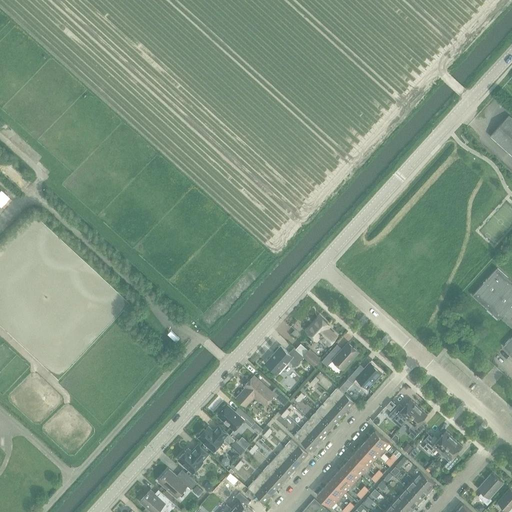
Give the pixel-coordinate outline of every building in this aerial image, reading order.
[(329,344),(337,336),(328,328),(330,326),(320,317),(307,331),(317,340),(320,336),(329,344)] [(343,369),(359,352),(348,342),(336,355),(331,351),(322,361),(327,366),(333,360),(343,369)] [(281,346),(266,363),(278,373),(289,360),(296,366),(304,357),(294,348),(289,353),(281,346)] [(310,349),(304,356),(314,365),(320,358),(310,349)] [(368,388),(382,373),(370,362),(360,374),(356,370),(348,379),(352,383),(357,378),(368,388)] [(276,387),(272,392),(254,375),(245,386),(246,387),(237,398),(246,406),(255,395),(265,405),(274,396),(284,405),(290,399),(276,387)] [(313,380),(310,383),(313,386),(314,385),(316,388),(319,385),(316,383),(313,380)] [(331,395),(347,410),(355,402),(338,387),(331,395)] [(323,403),(340,418),(347,410),(331,395),(323,403)] [(393,420),(395,418),(396,419),(398,419),(400,417),(406,422),(420,407),(411,399),(402,410),(398,406),(388,416),(393,420)] [(391,401),(386,407),(390,410),(395,404),(391,401)] [(316,411),(333,426),(340,418),(323,403),(316,411)] [(251,427),(255,422),(243,411),(239,415),(228,405),(218,415),(234,430),(244,420),(251,427)] [(406,422),(411,426),(409,428),(409,430),(412,433),(409,435),(414,439),(423,429),(419,425),(428,414),(420,407),(406,422)] [(309,419),(326,434),(333,426),(316,411),(309,419)] [(302,427),(318,442),(326,434),(309,419),(302,427)] [(230,445),(235,440),(223,429),(218,435),(209,426),(198,437),(214,451),(224,440),(230,445)] [(294,436),(311,451),(318,442),(302,427),(294,436)] [(368,438),(384,453),(387,450),(384,448),(389,443),(375,430),(368,438)] [(428,451),(428,450),(431,452),(433,451),(436,448),(441,453),(455,438),(446,430),(437,441),(432,437),(427,443),(423,447),(428,451)] [(430,434),(424,440),(427,443),(432,437),(430,434)] [(243,436),(238,441),(246,448),(251,443),(243,436)] [(284,447),(301,462),(308,453),(292,438),(284,447)] [(360,446),(374,459),(379,454),(381,456),(384,453),(368,438),(360,446)] [(441,453),(450,460),(449,462),(448,461),(444,465),(449,469),(452,465),(460,457),(456,454),(463,445),(455,438),(441,453)] [(202,461),(209,453),(199,444),(192,451),(188,448),(178,459),(193,473),(203,461),(202,461)] [(408,444),(403,450),(408,454),(413,448),(408,444)] [(353,454),(369,469),(372,466),(370,464),(374,459),(360,446),(353,454)] [(277,455),(294,470),(301,462),(284,447),(277,455)] [(346,462),(360,475),(364,470),(367,472),(369,469),(353,454),(346,462)] [(270,463),(286,478),(294,470),(277,455),(270,463)] [(404,456),(397,464),(400,467),(407,459),(404,456)] [(223,458),(222,463),(225,466),(229,464),(230,460),(227,457),(223,458)] [(339,470),(355,485),(358,482),(355,480),(360,475),(346,462),(339,470)] [(263,471),(279,486),(286,478),(270,463),(263,471)] [(395,466),(390,471),(395,475),(399,470),(395,466)] [(413,478),(428,492),(435,484),(420,470),(417,468),(414,471),(415,473),(416,474),(413,478)] [(191,489),(197,483),(185,472),(180,478),(170,469),(159,481),(176,497),(187,485),(191,489)] [(331,478),(345,491),(350,486),(352,488),(355,485),(339,470),(331,478)] [(255,479),(272,494),(279,486),(263,471),(255,479)] [(389,472),(385,477),(388,481),(393,476),(389,472)] [(483,491),(478,496),(488,505),(492,500),(490,497),(504,482),(493,472),(479,487),(483,491)] [(324,486),(340,501),(343,498),(341,496),(345,491),(331,478),(324,486)] [(406,486),(421,500),(428,492),(413,478),(406,486)] [(250,489),(246,494),(252,499),(256,494),(265,502),(272,494),(255,479),(248,487),(249,488),(250,489)] [(197,485),(193,490),(199,495),(203,490),(197,485)] [(364,485),(360,490),(365,493),(369,489),(364,485)] [(338,504),(340,501),(324,486),(317,495),(331,507),(335,502),(338,504)] [(399,494),(414,508),(421,500),(406,486),(399,494)] [(375,488),(371,493),(376,498),(381,493),(375,488)] [(511,511),(511,490),(510,488),(498,502),(508,511),(506,511),(511,511)] [(163,511),(168,511),(176,505),(163,493),(159,497),(151,490),(140,501),(152,511),(157,511),(160,509),(163,511)] [(361,498),(365,493),(360,490),(356,494),(361,498)] [(236,504),(232,509),(235,511),(253,511),(246,506),(250,501),(240,492),(232,500),(236,504)] [(391,502),(402,511),(410,511),(414,508),(399,494),(391,502)] [(368,496),(363,502),(368,506),(373,501),(368,496)] [(310,502),(319,511),(323,506),(314,498),(310,502)] [(350,501),(346,506),(350,510),(354,505),(350,501)] [(306,507),(311,511),(317,511),(319,511),(310,502),(306,507)] [(384,510),(386,511),(402,511),(391,502),(384,510)]
